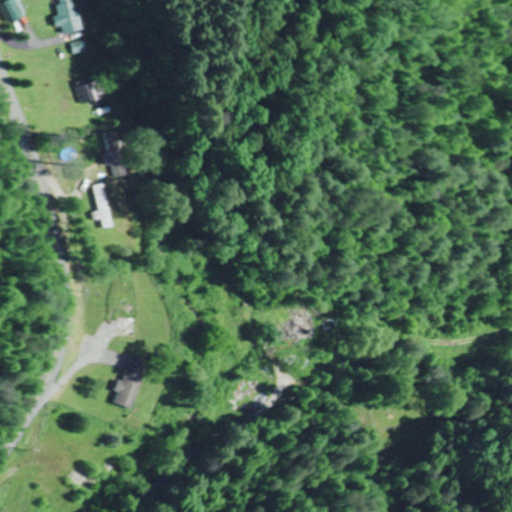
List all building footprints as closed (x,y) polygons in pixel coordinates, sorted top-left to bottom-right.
[(10,0),(5,2),(14,23),(31,15),(25,0),(10,0)] [(57,0),(68,34),(84,29),(75,0),(57,0)] [(96,81),(79,87),(85,105),(102,98),(96,81)] [(97,185),(105,229),(115,227),(107,184),(97,185)] [(298,339),(319,335),(316,316),(294,320),(298,339)] [(116,404),(134,410),(148,361),(130,356),(116,404)]
